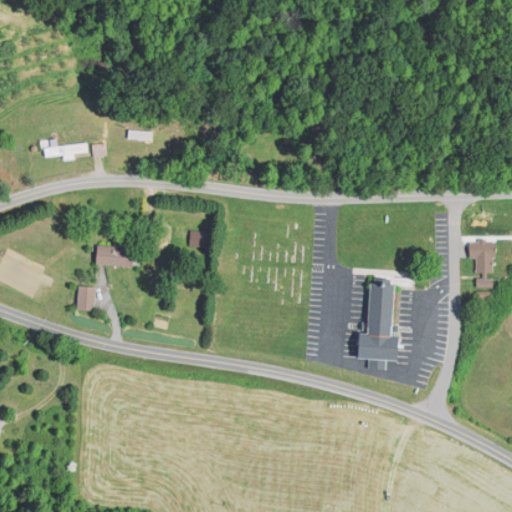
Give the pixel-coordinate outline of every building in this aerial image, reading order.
[(126,128),(125,136),(150,136),(150,129),(126,128)] [(85,141),(87,152),(74,153),(74,158),(63,160),(62,154),(46,156),(45,146),(85,141)] [(106,155),(105,144),(93,146),(94,156),(106,155)] [(487,241),(496,241),(496,257),(492,257),(492,261),(492,271),(486,271),(486,276),(492,276),(492,286),(476,286),(476,276),(482,276),(481,271),(476,271),(475,257),(469,257),(469,241),(477,241),(477,239),(487,239),(487,241)] [(96,243),(95,263),(132,264),(133,244),(119,244),(119,242),(112,242),(112,243),(96,243)] [(397,360),(398,335),(391,335),(393,283),(390,283),(390,281),(390,280),(382,280),(373,279),(373,282),(370,282),(368,334),(359,334),(359,358),(369,359),(368,368),(386,368),(386,359),(397,360)] [(96,286),(78,285),(77,309),(94,310),(96,286)]
